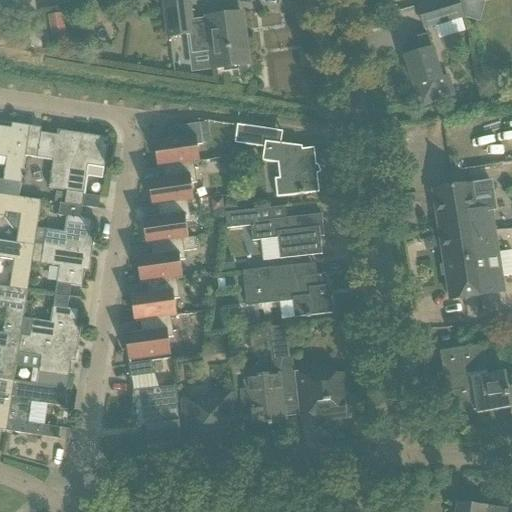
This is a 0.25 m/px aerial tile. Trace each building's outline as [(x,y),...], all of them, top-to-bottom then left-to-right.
[(241,15),(207,19),(208,23),(192,25),(191,21),(190,15),(188,0),(163,0),(168,36),(186,34),(188,34),(191,55),(211,52),(213,69),(247,65),(241,15)] [(457,0),(438,0),(416,6),(423,31),(463,19),(457,0)] [(63,14),(49,17),(52,32),(66,30),(63,14)] [(431,50),(427,35),(407,41),(411,55),(404,58),(413,89),(416,88),(418,96),(415,102),(421,106),(455,95),(449,75),(440,78),(431,49),(431,50)] [(0,127),(0,158),(6,159),(5,167),(3,181),(0,180),(0,195),(19,198),(21,185),(25,157),(30,127),(11,124),(11,129),(0,127)] [(202,145),(199,124),(169,129),(169,130),(174,130),(176,140),(154,143),(158,168),(168,167),(168,166),(193,163),(198,162),(196,146),(202,145)] [(258,148),(261,129),(237,126),(234,144),(258,148)] [(30,127),(25,157),(52,161),(48,189),(65,192),(66,192),(75,134),(57,131),(56,136),(40,134),(41,129),(30,127)] [(65,192),(63,205),(82,208),(82,203),(84,192),(84,191),(86,177),(102,179),(104,169),(108,144),(106,143),(106,139),(75,134),(66,192),(65,192)] [(265,143),(263,162),(268,163),(278,164),(279,180),(275,180),(277,198),(299,196),(319,194),(317,174),(314,168),(316,167),(314,149),(302,150),(302,147),(265,143)] [(196,184),(193,163),(168,166),(168,167),(170,179),(149,182),(152,207),(162,205),(188,201),(188,202),(193,201),(190,185),(196,184)] [(461,187),(433,191),(440,240),(444,264),(449,300),(481,296),(502,293),(500,278),(496,254),(496,251),(493,232),(490,210),(492,209),(488,184),(471,187),(470,186),(461,187)] [(0,195),(0,217),(5,218),(6,214),(20,216),(16,244),(34,247),(36,229),(41,201),(19,198),(0,195)] [(189,214),(188,202),(188,201),(162,205),(164,217),(143,220),(146,245),(156,244),(156,243),(182,240),(187,240),(184,223),(191,222),(189,214)] [(36,229),(34,247),(92,255),(94,238),(90,237),(92,221),(80,219),(82,208),(63,205),(60,204),(58,216),(66,218),(64,233),(36,229)] [(323,230),(321,215),(260,222),(259,210),(225,214),(226,230),(250,227),(252,242),(261,241),(263,262),(322,255),(319,231),(323,230)] [(185,261),(184,252),(195,250),(194,239),(187,240),(182,240),(156,243),(156,244),(158,256),(137,259),(141,284),(151,283),(151,282),(176,278),(176,279),(181,278),(179,262),(185,261)] [(0,241),(0,259),(14,261),(9,289),(9,290),(27,292),(31,264),(34,247),(16,244),(0,241)] [(34,247),(31,264),(59,268),(56,285),(55,296),(69,298),(71,286),(82,288),(84,272),(89,273),(92,255),(34,247)] [(328,299),(325,275),(295,279),(293,267),(242,272),(246,307),(293,302),(294,319),(333,315),(331,298),(328,299)] [(179,299),(176,279),(176,278),(151,282),(151,283),(152,294),(131,297),(135,323),(145,321),(170,317),(171,317),(175,317),(173,300),(179,299)] [(0,309),(6,310),(2,334),(2,335),(20,337),(21,336),(23,319),(27,292),(9,290),(9,289),(0,287),(0,309)] [(23,319),(21,336),(29,337),(29,338),(78,345),(81,328),(76,327),(78,311),(67,309),(69,298),(55,296),(53,307),(51,323),(32,320),(23,319)] [(170,355),(167,339),(173,338),(171,317),(170,317),(145,321),(147,333),(126,336),(129,361),(170,355)] [(282,396),(295,394),(296,394),(294,373),(288,327),(267,330),(273,375),(246,378),(248,390),(242,391),(243,406),(249,405),(252,426),(268,424),(268,426),(286,424),(282,396)] [(0,333),(0,380),(13,382),(14,382),(18,354),(20,337),(2,335),(2,334),(0,333)] [(20,337),(18,354),(41,358),(38,374),(48,376),(68,379),(71,362),(75,363),(78,345),(29,338),(29,337),(21,336),(20,337)] [(224,337),(209,339),(210,356),(225,355),(224,337)] [(483,346),(459,350),(439,353),(448,408),(459,414),(477,412),(477,415),(509,410),(510,416),(511,415),(511,388),(507,389),(505,373),(487,376),(483,346)] [(152,362),(148,362),(128,365),(130,378),(154,375),(152,362)] [(318,370),(294,373),(296,394),(295,394),(298,417),(299,416),(299,415),(323,412),(324,420),(348,417),(343,375),(319,378),(318,370)] [(0,431),(6,432),(13,382),(0,380),(0,431)] [(13,382),(6,432),(34,436),(58,440),(59,429),(36,426),(28,424),(31,403),(65,408),(67,390),(39,386),(14,382),(13,382)] [(174,388),(154,390),(134,392),(134,390),(132,390),(135,412),(133,412),(133,417),(135,416),(137,428),(145,427),(147,446),(181,442),(175,385),(173,386),(174,388)] [(235,424),(233,404),(232,396),(182,401),(184,422),(198,420),(200,440),(229,437),(228,425),(235,424)]
